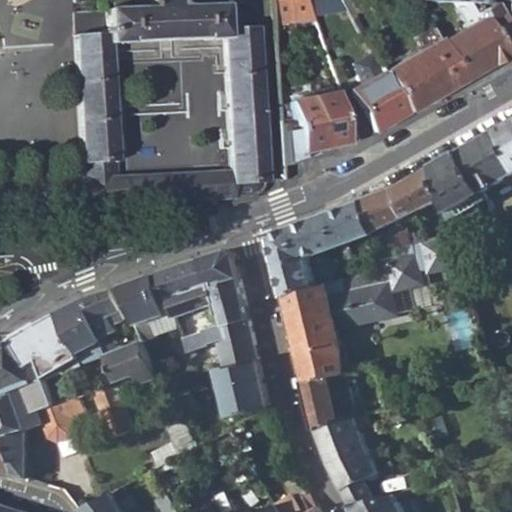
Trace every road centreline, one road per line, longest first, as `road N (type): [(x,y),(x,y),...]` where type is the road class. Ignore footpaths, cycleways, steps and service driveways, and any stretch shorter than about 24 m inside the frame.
road 1 (residential): [(339,511),(303,435),(246,219)]
road 2 (residential): [(511,86),(381,160),(246,219)]
